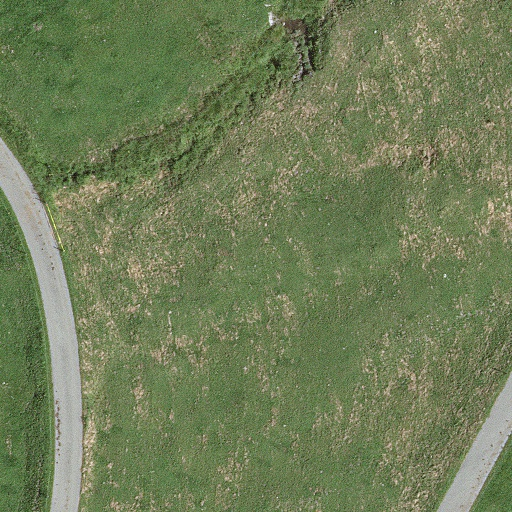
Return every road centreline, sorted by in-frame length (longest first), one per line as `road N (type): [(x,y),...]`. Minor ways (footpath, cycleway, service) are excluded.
road 1 (track): [(63,511),(66,369),(42,247)]
road 2 (track): [(452,511),(511,402)]
